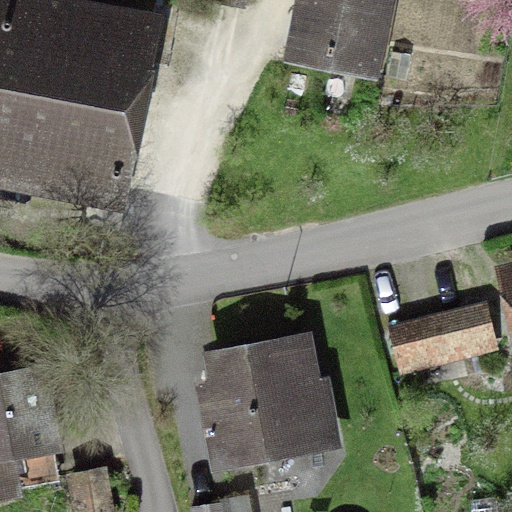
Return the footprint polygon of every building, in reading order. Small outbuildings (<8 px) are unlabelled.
[(242,0),(213,0),(212,6),(240,11),(242,0)] [(300,0),(289,59),(366,74),(380,0),(300,0)] [(0,18),(0,158),(117,182),(144,47),(0,18)] [(487,341),(480,310),(390,332),(398,363),(487,341)] [(213,363),(219,393),(204,396),(216,460),(306,444),(298,400),(309,398),(300,347),(213,363)] [(47,448),(34,375),(0,381),(0,494),(9,493),(3,456),(47,448)] [(105,511),(98,473),(68,479),(74,511),(105,511)]
